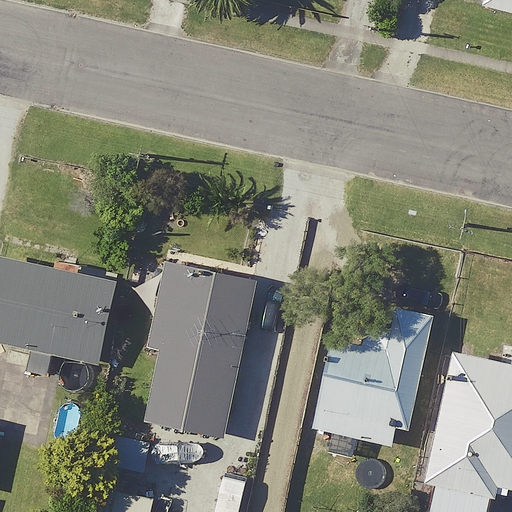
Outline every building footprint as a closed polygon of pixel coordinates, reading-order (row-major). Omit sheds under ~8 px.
[(511,0),(469,0),(469,2),(511,12),(511,0)] [(106,280),(0,255),(0,341),(23,347),(18,367),(42,372),(47,351),(88,361),(106,280)] [(247,279),(156,261),(140,339),(153,342),(138,417),(216,433),(247,279)] [(424,309),(329,290),(298,448),(342,457),(347,434),(397,444),(424,309)] [(511,351),(497,348),(495,359),(444,348),(413,490),(421,492),(416,511),(478,511),(484,485),(511,490),(511,351)] [(141,434),(97,428),(91,462),(136,469),(141,434)] [(140,511),(145,482),(84,472),(77,511),(140,511)]
